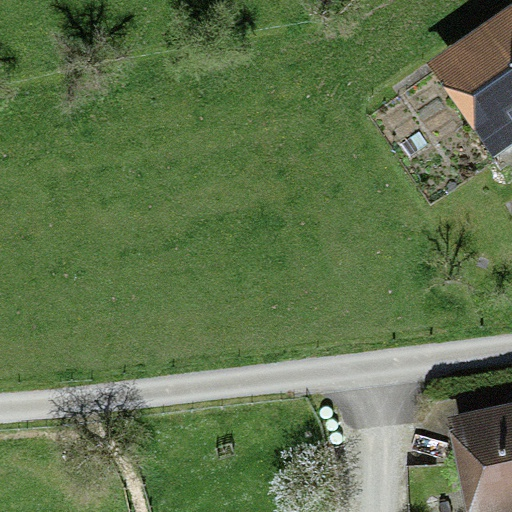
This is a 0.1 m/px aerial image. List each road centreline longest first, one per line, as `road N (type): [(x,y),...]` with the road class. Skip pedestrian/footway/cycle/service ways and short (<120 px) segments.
road 1 (residential): [(0,407),(511,348)]
road 2 (track): [(360,368),(379,511)]
